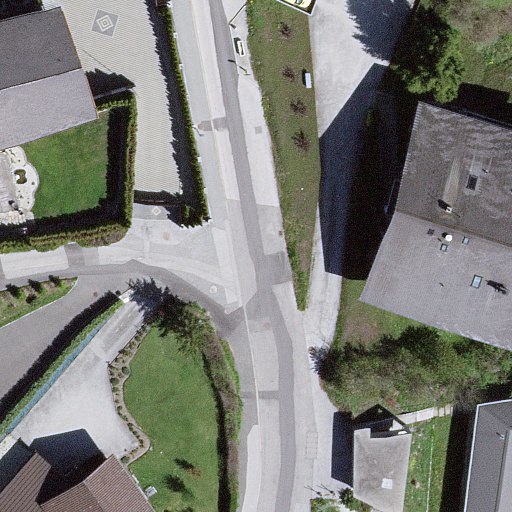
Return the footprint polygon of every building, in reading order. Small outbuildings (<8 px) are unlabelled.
[(0,148),(88,115),(46,6),(0,20),(0,148)] [(495,338),(511,281),(511,131),(415,107),(346,293),(495,338)] [(511,511),(511,395),(468,405),(450,511),(511,511)] [(354,436),(355,508),(404,508),(404,436),(354,436)] [(29,456),(0,487),(0,511),(137,511),(102,454),(29,456)]
